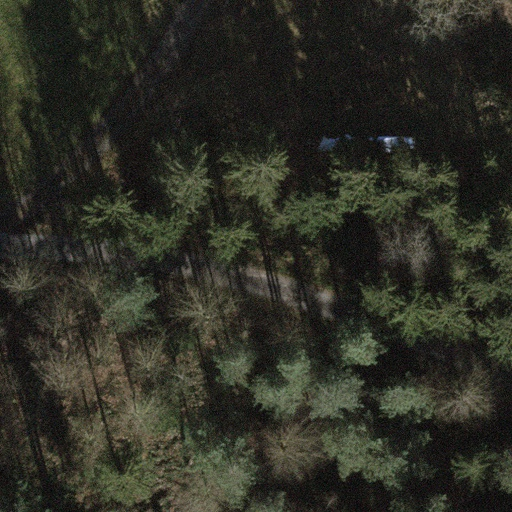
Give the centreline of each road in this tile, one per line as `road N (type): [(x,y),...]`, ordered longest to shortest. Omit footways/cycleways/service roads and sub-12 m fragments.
road 1 (track): [(511,373),(171,264),(0,247)]
road 2 (track): [(0,240),(104,165),(195,0)]
